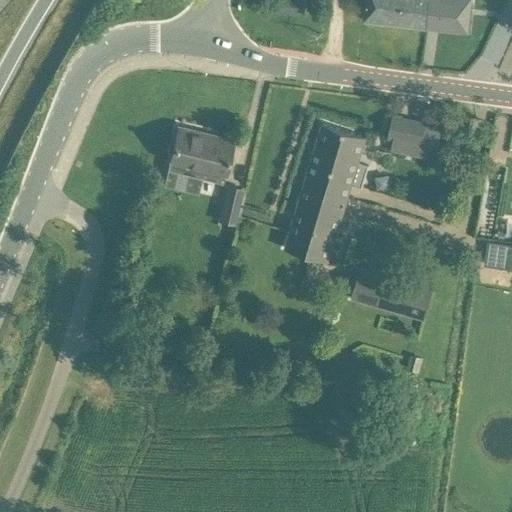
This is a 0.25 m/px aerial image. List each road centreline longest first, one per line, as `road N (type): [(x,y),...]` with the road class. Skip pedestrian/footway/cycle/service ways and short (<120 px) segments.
road 1 (unclassified): [(9,511),(90,271),(89,241),(78,223),(28,199)]
road 2 (unclassified): [(205,49),(511,97)]
road 3 (unclassified): [(28,199),(80,74),(117,47),(205,49)]
